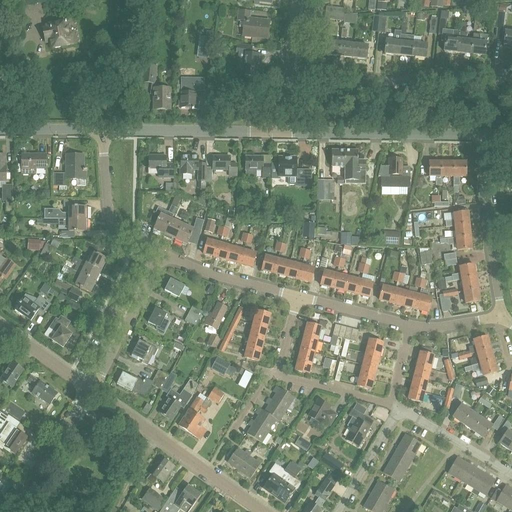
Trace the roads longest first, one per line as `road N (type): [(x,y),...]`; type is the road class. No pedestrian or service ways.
road 1 (residential): [(284,81),(511,76)]
road 2 (unclassified): [(481,134),(266,130)]
road 3 (unclassified): [(261,511),(90,391)]
road 4 (residential): [(498,319),(481,134)]
road 5 (unclassified): [(266,130),(103,130)]
road 6 (residential): [(90,391),(162,254)]
road 7 (residential): [(162,254),(111,221),(103,130)]
road 8 (residential): [(7,511),(90,391)]
road 9 (residential): [(297,296),(162,254)]
road 10 (residential): [(511,474),(401,410)]
road 11 (residential): [(337,511),(401,410)]
